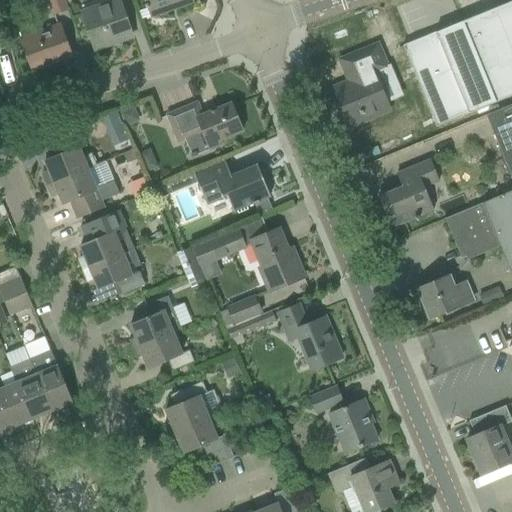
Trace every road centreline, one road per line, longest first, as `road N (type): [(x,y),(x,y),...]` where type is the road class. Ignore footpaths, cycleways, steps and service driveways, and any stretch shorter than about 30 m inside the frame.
road 1 (unclassified): [(449,511),(249,38)]
road 2 (residential): [(104,419),(0,161)]
road 3 (residential): [(0,124),(249,38)]
